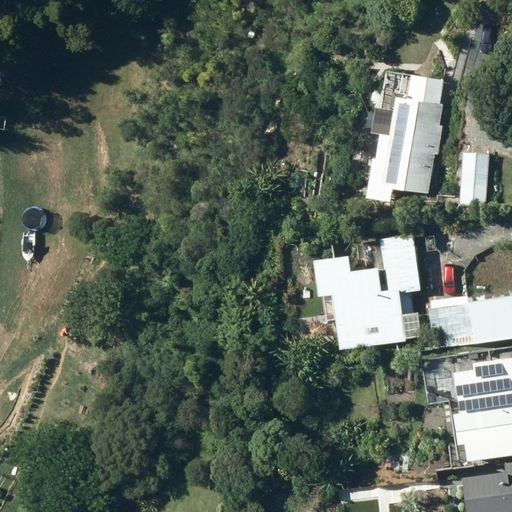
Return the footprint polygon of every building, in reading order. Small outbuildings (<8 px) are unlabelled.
[(389,85),(386,101),(388,102),(376,177),(425,186),(432,141),(437,142),(440,122),(436,122),(443,78),(411,73),(409,88),(389,85)] [(376,232),(377,238),(364,240),(366,261),(345,264),(343,248),(309,252),(313,288),(319,288),(321,312),(332,311),(336,343),(417,334),(414,307),(410,307),(407,287),(418,286),(411,228),(376,232)] [(511,290),(464,295),(464,299),(425,303),(430,347),(474,342),(473,337),(511,332),(511,290)] [(511,339),(417,352),(423,397),(446,394),(454,457),(511,449),(511,339)] [(456,471),(460,511),(490,511),(508,510),(507,511),(511,511),(511,476),(499,478),(498,466),(456,471)]
